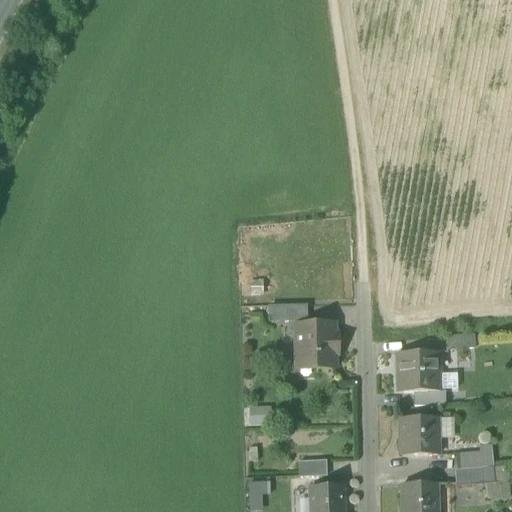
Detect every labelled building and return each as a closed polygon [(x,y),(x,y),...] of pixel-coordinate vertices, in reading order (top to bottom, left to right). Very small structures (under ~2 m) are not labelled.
[(269,307),(269,322),(305,321),(305,306),(269,307)] [(315,364),(315,369),(333,369),(333,355),(337,351),(336,340),(332,336),(332,326),(299,326),(296,326),(296,364),(315,364)] [(444,338),(445,352),(473,349),(472,335),(444,338)] [(436,393),(436,390),(436,376),(435,357),(419,358),(419,354),(397,355),(399,394),(413,394),(436,393)] [(455,375),(436,376),(436,390),(455,389),(455,375)] [(444,393),(436,393),(413,394),(413,407),(445,406),(444,393)] [(248,408),(248,427),(270,427),(269,408),(248,408)] [(452,418),(435,419),(436,441),(453,440),(452,418)] [(400,420),(401,458),(436,457),(436,441),(435,419),(400,420)] [(479,453),(480,469),(492,468),(491,447),(479,448),(479,453)] [(249,449),(249,463),(257,462),(256,449),(249,449)] [(453,455),(454,471),(480,469),(479,453),(453,455)] [(298,464),(299,478),(325,477),(325,462),(298,464)] [(507,467),(492,468),(480,469),(481,485),(485,485),(499,484),(500,500),(509,499),(507,467)] [(481,485),(480,469),(454,471),(454,487),(481,485)] [(248,484),(248,511),(256,511),(262,511),(261,496),(267,496),(267,483),(248,484)] [(486,501),(500,500),(499,484),(485,485),(486,501)] [(402,486),(402,511),(435,511),(434,485),(402,486)] [(310,501),(310,511),(342,511),(341,488),(309,489),(310,501)] [(299,511),(310,511),(310,501),(299,501),(299,511)]
